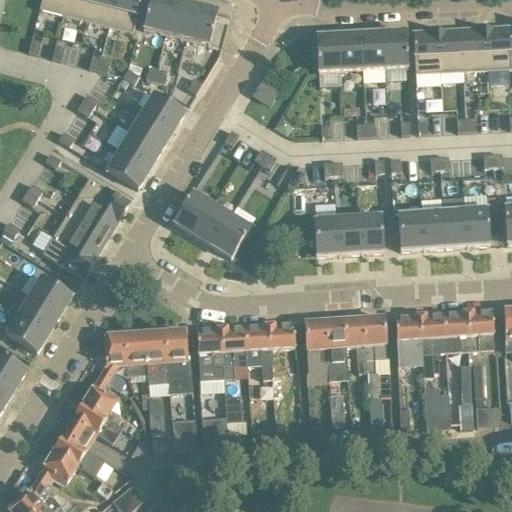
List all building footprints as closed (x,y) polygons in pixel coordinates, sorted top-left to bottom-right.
[(63,20),(67,0),(42,0),(39,14),(63,20)] [(86,26),(92,0),(67,0),(63,20),(86,26)] [(109,32),(116,0),(92,0),(86,26),(109,32)] [(132,38),(141,0),(116,0),(109,32),(132,38)] [(165,39),(174,4),(157,0),(151,0),(143,34),(165,39)] [(187,45),(195,10),(174,4),(165,39),(187,45)] [(209,49),(217,18),(218,15),(195,10),(187,45),(209,50),(209,49)] [(511,74),(509,31),(485,33),(487,76),(511,74)] [(487,76),(485,33),(461,34),(463,77),(487,76)] [(463,77),(461,34),(437,35),(439,78),(463,77)] [(439,78),(437,35),(413,36),(415,79),(439,78)] [(407,73),(405,37),(382,38),(384,74),(407,73)] [(384,74),(382,38),(361,39),(362,75),(384,74)] [(362,75),(361,39),(339,40),(340,76),(362,75)] [(340,76),(339,40),(316,41),(318,77),(320,77),(340,76)] [(37,59),(40,47),(31,44),(28,57),(37,59)] [(61,66),(64,53),(55,51),(52,63),(61,66)] [(98,75),(101,63),(92,60),(89,73),(98,75)] [(110,65),(101,63),(98,75),(101,76),(106,78),(110,65)] [(155,86),(158,74),(149,72),(146,84),(155,86)] [(134,89),(139,81),(132,77),(128,74),(123,81),(123,82),(134,89)] [(164,89),(167,76),(158,74),(155,86),(164,89)] [(407,83),(406,76),(363,78),(364,85),(407,83)] [(319,80),(320,90),(358,88),(358,78),(319,80)] [(195,99),(202,88),(194,83),(187,94),(195,99)] [(270,109),(277,97),(261,88),(254,100),(270,109)] [(92,114),(97,106),(86,99),(81,107),(92,114)] [(172,137),(184,118),(154,99),(142,118),(172,137)] [(88,122),(92,114),(81,107),(76,115),(77,115),(88,122)] [(161,156),(172,137),(142,118),(130,137),(161,156)] [(434,120),(434,129),(454,129),(454,121),(434,120)] [(276,132),(286,138),(291,130),(290,126),(282,121),(276,132)] [(475,136),(475,123),(465,124),(466,137),(475,136)] [(466,137),(465,124),(456,124),(457,137),(466,137)] [(410,139),(410,126),(400,127),(401,140),(410,139)] [(427,139),(427,126),(417,126),(418,139),(427,139)] [(375,141),(374,128),(365,129),(366,142),(375,141)] [(366,142),(365,129),(356,129),(357,142),(366,142)] [(330,144),(330,131),(320,131),(321,144),(330,144)] [(232,151),(239,140),(231,135),(224,146),(232,151)] [(69,152),(74,144),(63,137),(58,145),(69,152)] [(149,175),(161,156),(130,137),(119,156),(149,175)] [(262,170),(268,159),(260,154),(254,165),(262,170)] [(138,194),(149,175),(119,156),(107,175),(138,194)] [(45,167),(56,174),(61,165),(50,159),(45,167)] [(269,174),(276,163),(268,159),(262,170),(269,174)] [(493,172),(492,159),(483,160),(483,173),(493,172)] [(502,172),(501,159),(492,159),(493,172),(502,172)] [(448,174),(448,161),(439,162),(439,175),(448,174)] [(439,175),(439,162),(429,162),(430,175),(439,175)] [(400,177),(399,164),(390,164),(391,177),(400,177)] [(384,178),(383,165),(374,165),(374,178),(384,178)] [(333,180),(332,167),(323,168),(324,181),(333,180)] [(342,180),(341,167),(332,167),(333,180),(342,180)] [(129,207),(89,183),(78,201),(118,225),(129,207)] [(42,196),(31,189),(26,197),(37,204),(42,196)] [(37,204),(26,197),(21,205),(32,211),(37,204)] [(193,240),(211,210),(192,198),(173,228),(193,240)] [(118,225),(78,201),(66,220),(106,245),(118,225)] [(317,209),(317,225),(335,224),(335,208),(317,209)] [(211,252),(230,221),(211,210),(193,240),(211,252)] [(489,250),(487,214),(464,215),(466,251),(489,250)] [(466,251),(464,215),(442,217),(445,253),(466,251)] [(445,253),(442,217),(420,218),(423,254),(445,253)] [(423,254),(420,218),(398,220),(400,256),(423,254)] [(106,245),(66,220),(54,239),(95,264),(106,245)] [(235,257),(250,233),(230,221),(211,252),(231,264),(235,257)] [(383,257),(381,221),(358,223),(360,259),(383,257)] [(360,259),(358,223),(336,224),(339,260),(360,259)] [(339,260),(336,224),(313,226),(316,262),(339,260)] [(14,242),(19,234),(8,227),(3,235),(14,242)] [(13,242),(4,236),(0,242),(0,243),(9,249),(13,242)] [(33,248),(45,254),(51,241),(40,236),(33,248)] [(95,264),(54,239),(42,259),(83,283),(84,281),(95,264)] [(72,301),(41,282),(29,302),(60,320),(72,301)] [(60,320),(29,302),(18,320),(48,339),(60,320)] [(511,313),(503,314),(506,356),(511,355),(511,313)] [(491,315),(467,317),(469,356),(492,355),(492,340),(493,339),(491,315)] [(443,318),(445,343),(446,358),(469,356),(467,317),(443,318)] [(446,358),(445,343),(443,318),(419,320),(422,360),(422,370),(423,383),(432,383),(431,359),(446,358)] [(48,339),(18,320),(6,340),(36,359),(48,339)] [(419,320),(395,321),(398,359),(398,372),(422,370),(422,360),(419,320)] [(377,379),(375,379),(374,364),(385,363),(384,350),(385,350),(383,322),(363,324),(366,365),(367,377),(368,403),(370,430),(381,429),(380,402),(378,402),(377,379)] [(363,324),(344,325),(346,352),(356,352),(358,378),(367,377),(366,365),(363,324)] [(348,385),(346,352),(344,325),(325,326),(328,377),(328,386),(348,385)] [(304,327),(308,378),(328,377),(325,326),(304,327)] [(271,370),(272,380),(281,379),(280,369),(279,353),(294,353),(293,328),(268,330),(271,370)] [(272,384),(272,380),(271,370),(268,330),(244,331),(247,371),(261,370),(262,385),(272,384)] [(233,372),(247,371),(244,331),(221,333),(223,372),(224,384),(233,383),(233,372)] [(221,333),(196,335),(200,386),(223,385),(223,384),(224,384),(223,372),(221,333)] [(187,365),(185,335),(164,337),(166,367),(168,389),(169,399),(191,397),(189,365),(187,365)] [(147,379),(148,391),(168,389),(166,367),(164,337),(144,338),(147,379)] [(124,339),(126,369),(127,380),(147,379),(144,338),(124,339)] [(98,383),(107,389),(119,370),(126,369),(124,339),(103,341),(105,371),(98,383)] [(26,376),(0,359),(0,386),(14,395),(25,378),(26,376)] [(461,406),(470,406),(468,370),(460,370),(461,406)] [(475,413),(483,413),(483,403),(485,402),(484,371),(473,371),(475,413)] [(107,389),(98,383),(82,409),(117,430),(122,422),(111,415),(118,405),(115,403),(116,400),(111,397),(108,395),(110,391),(107,389)] [(14,395),(0,386),(0,411),(3,414),(14,395)] [(343,431),(341,399),(338,399),(329,400),(331,431),(343,431)] [(448,399),(424,400),(426,436),(450,435),(450,430),(448,399)] [(226,422),(226,427),(241,426),(239,401),(225,402),(226,422)] [(149,413),(151,439),(163,438),(161,402),(148,403),(149,413)] [(472,433),(471,408),(457,410),(459,429),(459,434),(472,433)] [(72,426),(95,440),(101,431),(113,438),(129,449),(134,441),(117,430),(82,409),(72,426)] [(497,412),(483,413),(475,413),(476,433),(498,432),(497,412)] [(410,437),(408,414),(399,415),(400,438),(410,437)] [(201,424),(203,446),(227,444),(227,439),(226,427),(226,422),(201,424)] [(196,455),(195,444),(194,424),(172,426),(174,456),(194,456),(196,455)] [(95,482),(105,466),(87,454),(87,453),(64,439),(53,456),(77,471),(95,482)] [(144,447),(140,444),(130,460),(146,458),(144,447)] [(77,471),(53,456),(38,481),(50,489),(57,493),(59,489),(61,491),(63,488),(65,489),(77,471)] [(30,493),(13,508),(7,511),(40,511),(43,509),(60,496),(61,495),(57,493),(50,489),(38,481),(30,493)] [(135,511),(144,504),(132,490),(114,506),(119,511),(135,511)] [(43,509),(40,511),(71,511),(74,510),(69,505),(71,503),(60,496),(43,509)]
